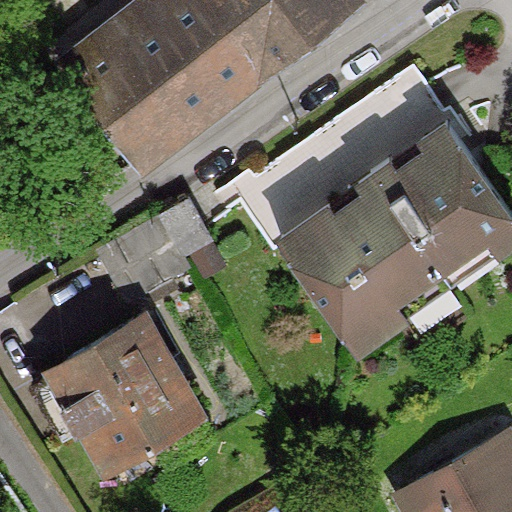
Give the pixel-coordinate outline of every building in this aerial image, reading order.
[(157,0),(81,60),(152,155),(353,0),(157,0)] [(276,226),(279,226),(293,217),(355,324),(511,229),(511,194),(430,59),(246,171),(276,226)] [(194,193),(165,211),(180,237),(209,221),(194,193)] [(180,237),(165,211),(103,243),(129,292),(194,261),(180,237)] [(204,392),(144,304),(57,363),(117,450),(204,392)] [(511,511),(511,421),(404,483),(419,511),(511,511)]
